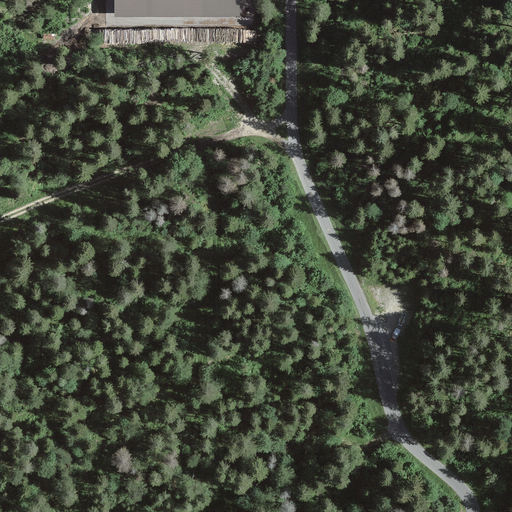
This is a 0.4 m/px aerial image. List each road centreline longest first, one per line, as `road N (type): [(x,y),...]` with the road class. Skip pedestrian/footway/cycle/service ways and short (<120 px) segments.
road 1 (track): [(56,511),(92,437),(170,365),(189,283),(179,199),(171,175),(156,163),(0,219)]
road 2 (tertiary): [(473,511),(459,486),(398,426),(366,316),(301,167),(291,116),(291,0)]
road 3 (track): [(278,511),(280,453),(264,451),(213,511)]
road 4 (track): [(156,163),(228,136),(292,127)]
